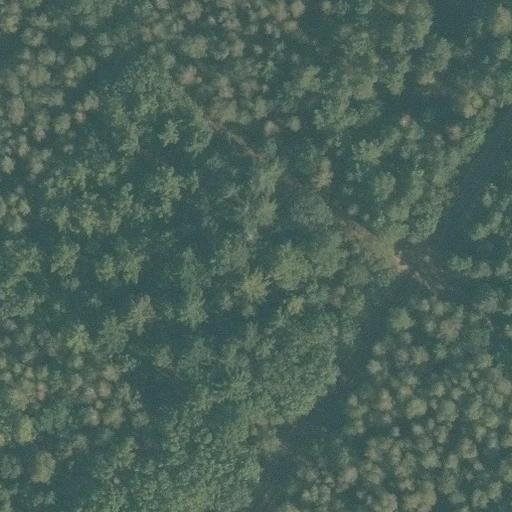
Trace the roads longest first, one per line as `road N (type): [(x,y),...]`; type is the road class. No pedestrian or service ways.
road 1 (track): [(410,284),(45,0)]
road 2 (track): [(511,132),(257,511)]
road 3 (unknown): [(511,356),(440,292),(410,284)]
